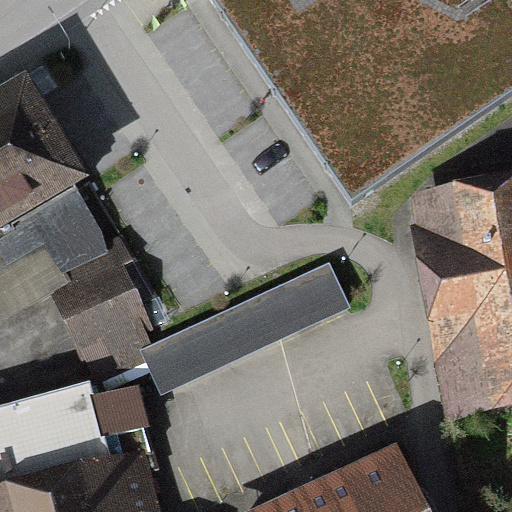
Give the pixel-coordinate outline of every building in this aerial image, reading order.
[(511,0),(206,0),(352,216),(511,108),(511,0)] [(0,101),(0,271),(26,257),(18,244),(43,230),(84,206),(77,193),(76,191),(24,102),(18,91),(0,101)] [(103,237),(84,206),(43,230),(74,288),(62,293),(61,291),(58,292),(73,324),(131,298),(136,307),(159,298),(127,242),(107,251),(103,237)] [(329,269),(147,353),(150,359),(147,361),(146,359),(144,360),(162,401),(350,315),(329,269)] [(146,359),(147,361),(150,359),(147,353),(138,330),(143,329),(143,331),(146,330),(136,307),(131,298),(73,324),(88,357),(91,355),(103,381),(106,380),(105,378),(144,360),(146,359)] [(137,394),(95,406),(91,393),(0,417),(0,511),(161,511),(151,473),(159,471),(137,394)] [(412,511),(397,479),(401,477),(397,470),(398,470),(398,469),(398,468),(398,467),(397,467),(397,466),(396,466),(395,466),(394,467),(393,467),(393,468),(393,469),(388,471),(389,474),(307,511),(412,511)]
